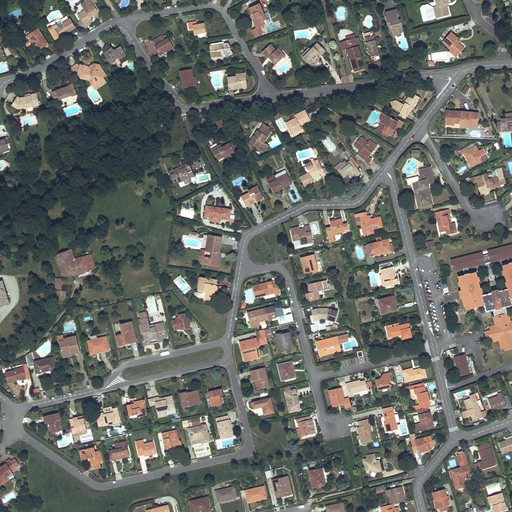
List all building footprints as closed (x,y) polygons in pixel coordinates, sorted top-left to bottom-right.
[(91,0),(86,0),(81,3),(85,9),(82,11),(84,15),(80,18),(85,26),(87,24),(90,22),(92,17),(90,15),(93,13),(95,15),(96,17),(100,15),(100,10),(96,2),(94,4),(91,0)] [(435,0),(437,6),(436,7),(438,18),(449,15),(447,7),(446,4),(448,3),(447,0),(435,0)] [(260,4),(249,8),(252,14),(253,14),(255,18),(254,19),(258,28),(270,23),(268,19),(266,19),(260,4)] [(420,8),(423,21),(436,18),(434,7),(428,4),(422,5),(420,8)] [(395,12),(384,15),(385,20),(384,20),(386,26),(388,25),(389,27),(387,31),(391,32),(391,34),(392,38),(395,37),(399,36),(397,30),(401,29),(399,22),(397,23),(395,18),(396,17),(395,12)] [(58,26),(54,29),(59,37),(68,31),(69,32),(72,30),(76,28),(70,19),(58,26)] [(197,22),(193,22),(195,34),(207,33),(206,27),(205,24),(200,24),(197,25),(197,24),(197,22)] [(38,28),(21,39),(26,45),(31,42),(32,43),(35,42),(39,49),(43,47),(48,44),(38,28)] [(451,32),(443,42),(451,49),(458,56),(465,48),(461,45),(459,43),(456,41),(457,39),(458,38),(451,32)] [(161,36),(151,41),(156,49),(160,56),(174,48),(168,38),(164,41),(161,36)] [(364,66),(358,46),(357,44),(360,43),(358,37),(356,38),(346,41),(349,49),(347,49),(349,59),(350,59),(351,58),(352,61),(351,62),(353,70),(364,66)] [(379,56),(374,37),(365,40),(370,58),(375,57),(379,56)] [(349,49),(346,41),(339,43),(340,47),(341,51),(347,49),(349,49)] [(210,47),(210,52),(213,51),(214,56),(215,57),(224,55),(225,57),(227,57),(233,54),(231,50),(230,46),(228,43),(224,44),(224,43),(211,45),(210,47)] [(311,49),(303,57),(310,64),(318,57),(316,55),(319,52),(321,54),(325,51),(317,43),(311,49)] [(270,45),(262,52),(268,58),(269,57),(271,59),(270,60),(273,63),(275,65),(285,56),(282,53),(280,55),(276,50),(270,45)] [(108,50),(103,53),(111,65),(115,62),(114,61),(118,58),(120,60),(127,55),(121,46),(115,50),(114,49),(113,49),(112,47),(108,50)] [(12,47),(8,49),(13,57),(17,55),(12,47)] [(309,48),(302,55),(303,57),(311,49),(309,48)] [(451,49),(449,51),(457,57),(458,56),(451,49)] [(213,51),(210,52),(211,54),(211,58),(212,59),(221,57),(225,57),(224,55),(215,57),(214,56),(213,51)] [(318,57),(310,64),(312,66),(315,62),(319,58),(318,57)] [(77,64),(71,68),(76,76),(80,74),(82,65),(77,64)] [(96,81),(95,82),(98,87),(106,82),(103,77),(106,75),(99,65),(95,64),(92,65),(94,68),(91,70),(90,67),(88,69),(86,68),(87,66),(84,65),(82,65),(80,74),(81,77),(89,79),(90,75),(95,75),(96,78),(95,78),(96,81)] [(191,69),(180,71),(181,79),(183,79),(183,81),(182,81),(182,85),(183,88),(194,87),(193,81),(196,81),(195,77),(192,77),(191,69)] [(90,75),(89,79),(96,89),(98,87),(95,82),(96,81),(95,78),(96,78),(95,75),(90,75)] [(247,87),(246,76),(237,76),(228,77),(228,79),(229,91),(234,90),(238,90),(238,88),(247,87)] [(77,95),(74,83),(69,85),(69,86),(56,90),(56,91),(52,92),(55,101),(72,96),(72,97),(77,95)] [(467,86),(462,92),(465,95),(470,89),(467,86)] [(15,100),(11,105),(18,110),(24,108),(24,109),(40,106),(37,93),(30,94),(31,97),(26,98),(25,97),(20,98),(17,96),(15,100)] [(396,100),(392,107),(401,112),(399,115),(405,119),(409,112),(410,113),(412,109),(416,104),(419,98),(415,96),(414,100),(411,98),(410,98),(409,98),(404,105),(396,100)] [(293,119),(286,123),(288,127),(290,126),(293,132),(301,128),(300,125),(310,120),(305,110),(301,112),(295,116),(295,117),(296,118),(293,119)] [(479,113),(447,111),(446,116),(446,124),(452,125),(455,125),(455,123),(460,124),(460,127),(470,128),(470,124),(478,125),(479,113)] [(511,112),(507,113),(508,118),(505,118),(501,119),(501,122),(497,122),(498,131),(499,132),(511,130),(511,112)] [(404,123),(397,119),(396,120),(392,118),(387,115),(383,113),(382,115),(385,116),(382,120),(387,123),(382,131),(380,130),(380,129),(379,128),(377,131),(387,136),(388,134),(394,137),(396,133),(397,132),(394,130),(396,127),(396,126),(398,127),(401,128),(404,123)] [(380,119),(381,126),(379,128),(380,129),(380,130),(382,131),(387,123),(382,120),(385,116),(382,115),(380,119)] [(262,127),(259,131),(268,137),(271,132),(268,129),(269,127),(264,124),(262,127)] [(290,126),(288,127),(292,135),(302,129),(301,128),(293,132),(290,126)] [(268,137),(259,131),(257,134),(256,133),(252,139),(255,142),(253,145),(263,152),(268,146),(264,143),(268,137)] [(7,144),(5,138),(0,140),(0,154),(1,154),(0,152),(8,149),(7,144)] [(368,143),(361,138),(355,146),(361,151),(362,152),(359,156),(369,163),(372,159),(368,157),(372,152),(377,146),(370,141),(368,143)] [(217,145),(211,147),(218,159),(230,153),(231,155),(240,150),(235,141),(227,145),(223,147),(221,144),(218,145),(217,146),(217,145)] [(467,147),(460,151),(462,155),(463,154),(466,159),(471,168),(484,161),(488,158),(483,149),(479,151),(476,145),(474,146),(468,150),(467,147)] [(230,153),(218,159),(219,162),(231,155),(230,153)] [(309,173),(300,177),(304,186),(308,184),(314,181),(312,177),(320,174),(321,176),(325,174),(324,173),(322,169),(319,162),(316,164),(314,161),(313,159),(310,160),(311,162),(306,165),(309,173)] [(341,163),(336,167),(343,177),(348,173),(349,174),(352,179),(356,176),(360,173),(350,161),(347,164),(345,161),(342,163),(341,163)] [(181,167),(173,170),(175,174),(178,181),(179,183),(183,181),(185,184),(191,181),(190,178),(194,176),(190,166),(185,168),(186,170),(183,171),(181,167)] [(418,175),(407,178),(408,183),(413,182),(414,185),(434,180),(432,172),(431,166),(420,169),(421,174),(421,177),(419,177),(418,175)] [(275,174),(270,176),(271,178),(267,180),(273,193),(278,191),(282,189),(281,187),(291,182),(286,171),(275,176),(275,174)] [(487,173),(476,176),(477,183),(479,188),(480,195),(487,193),(486,191),(491,190),(490,187),(493,187),(494,187),(495,188),(501,186),(501,185),(506,184),(503,173),(497,175),(498,177),(494,177),(489,179),(487,173)] [(434,180),(414,185),(415,190),(416,195),(419,194),(421,201),(418,202),(419,208),(433,205),(428,186),(426,186),(425,184),(427,183),(435,181),(434,180)] [(253,191),(242,196),(246,205),(254,201),(253,200),(255,199),(256,201),(263,198),(257,187),(252,189),(253,191)] [(230,216),(231,210),(207,207),(206,215),(211,215),(211,217),(211,218),(211,220),(220,221),(221,218),(230,219),(230,216)] [(450,215),(449,209),(434,212),(436,218),(437,218),(440,232),(446,231),(447,235),(457,233),(456,227),(455,223),(452,224),(449,215),(450,215)] [(366,213),(355,215),(358,225),(361,224),(361,226),(363,226),(366,235),(374,233),(373,229),(382,227),(381,221),(380,217),(371,219),(370,215),(367,216),(366,213)] [(348,229),(347,224),(343,225),(342,219),(335,220),(330,222),(331,227),(327,228),(330,242),(335,241),(333,234),(333,233),(348,229)] [(312,237),(309,225),(304,226),(304,228),(299,229),(291,231),(294,246),(313,242),(312,237)] [(222,237),(209,235),(206,251),(212,252),(211,258),(205,257),(203,257),(202,264),(219,266),(221,257),(220,256),(220,252),(221,246),(222,237)] [(368,245),(365,246),(364,247),(366,256),(367,257),(371,256),(374,256),(384,253),(384,252),(386,252),(387,254),(394,252),(393,247),(392,243),(390,244),(389,240),(387,240),(384,241),(382,241),(381,236),(376,237),(378,242),(368,245)] [(451,260),(454,272),(463,269),(468,268),(508,258),(511,256),(511,244),(511,247),(509,248),(507,246),(502,247),(501,250),(499,250),(497,248),(488,251),(489,254),(484,255),(483,252),(473,254),(472,257),(471,257),(469,255),(463,257),(462,259),(461,260),(459,258),(451,260)] [(75,259),(72,249),(55,255),(59,265),(63,278),(96,268),(91,254),(75,259)] [(314,255),(301,258),(302,262),(303,262),(306,272),(312,271),(313,272),(318,271),(314,255)] [(369,265),(375,264),(374,256),(371,256),(367,257),(367,258),(369,265)] [(511,262),(509,263),(509,264),(503,265),(508,288),(498,291),(498,289),(492,291),(491,293),(482,295),(476,272),(469,274),(469,273),(464,274),(465,275),(458,276),(461,289),(462,292),(463,296),(466,309),(484,304),(486,312),(493,310),(495,317),(493,317),(495,324),(496,325),(495,326),(494,326),(490,327),(491,331),(493,338),(494,342),(498,341),(499,340),(500,342),(500,343),(501,349),(511,346),(511,262)] [(393,267),(380,270),(381,275),(383,274),(386,286),(398,283),(397,278),(395,279),(394,273),(393,267)] [(442,288),(445,288),(446,293),(448,293),(446,277),(440,278),(442,288)] [(217,280),(200,278),(198,292),(203,293),(203,292),(206,293),(205,299),(210,299),(211,294),(214,295),(216,287),(217,280)] [(327,280),(309,284),(310,293),(306,294),(308,301),(320,299),(318,291),(329,289),(327,280)] [(0,304),(10,302),(3,281),(0,282),(0,304)] [(259,285),(252,287),(253,291),(255,298),(264,296),(275,293),(275,295),(280,294),(277,283),(273,284),(272,281),(268,283),(268,285),(260,287),(259,285)] [(65,306),(66,291),(63,291),(56,290),(55,305),(65,306)] [(389,297),(379,300),(382,313),(397,310),(396,306),(395,301),(390,302),(389,297)] [(274,307),(248,313),(250,319),(252,327),(259,326),(259,322),(265,320),(269,319),(276,317),(274,307)] [(319,309),(312,310),(314,316),(318,315),(319,318),(326,318),(328,319),(328,320),(335,322),(338,312),(329,308),(319,309)] [(152,328),(151,325),(150,325),(146,311),(139,313),(141,319),(137,320),(139,330),(143,329),(146,339),(142,340),(143,346),(151,344),(150,338),(152,337),(153,339),(155,338),(157,338),(158,339),(163,338),(167,337),(164,323),(158,324),(159,326),(155,327),(152,328)] [(190,328),(187,317),(186,317),(185,313),(179,314),(179,316),(180,319),(176,319),(172,321),(174,330),(181,329),(181,330),(186,329),(190,328)] [(136,339),(132,321),(120,324),(123,334),(117,335),(119,345),(126,344),(131,342),(131,340),(136,339)] [(400,326),(387,329),(389,338),(402,334),(403,339),(412,336),(410,328),(408,324),(400,326)] [(266,344),(264,335),(266,334),(264,329),(257,331),(258,338),(240,342),(243,352),(245,361),(259,358),(257,350),(262,349),(261,345),(266,344)] [(279,333),(277,334),(281,350),(294,347),(290,332),(279,335),(279,333)] [(347,338),(346,335),(317,342),(318,349),(323,348),(324,353),(340,349),(339,343),(341,343),(340,341),(341,340),(341,339),(347,338)] [(68,338),(64,339),(63,336),(59,337),(60,341),(63,356),(72,354),(73,355),(76,354),(80,353),(76,336),(68,337),(68,338)] [(109,350),(106,336),(97,339),(92,340),(88,341),(90,352),(100,350),(101,352),(104,351),(109,350)] [(323,348),(318,349),(320,356),(341,351),(340,349),(324,353),(323,348)] [(459,356),(454,357),(456,363),(457,367),(459,367),(461,375),(470,372),(465,355),(459,357),(459,356)] [(55,369),(53,357),(34,362),(35,366),(36,373),(46,371),(55,369)] [(292,362),(278,365),(282,380),(296,377),(292,362)] [(26,376),(24,367),(13,369),(13,371),(6,373),(8,382),(11,381),(17,379),(17,378),(26,376)] [(264,368),(250,371),(251,374),(253,380),(255,380),(258,379),(260,389),(269,386),(264,368)] [(412,369),(403,371),(406,382),(425,377),(423,368),(412,371),(412,369)] [(384,378),(376,380),(378,390),(382,389),(383,388),(386,387),(389,389),(392,385),(389,383),(392,380),(390,373),(384,374),(384,378)] [(347,391),(349,397),(354,395),(353,393),(360,391),(368,390),(365,381),(361,382),(358,383),(358,381),(346,384),(347,391)] [(429,397),(427,391),(425,392),(425,390),(423,383),(409,386),(410,390),(413,389),(415,395),(416,394),(420,409),(428,407),(431,407),(429,397)] [(284,388),(290,412),(300,409),(295,389),(292,390),(291,386),(284,388)] [(341,388),(329,391),(333,406),(345,403),(346,407),(351,406),(349,398),(344,399),(341,388)] [(223,394),(222,389),(208,392),(212,406),(222,404),(220,395),(223,394)] [(201,402),(198,390),(192,392),(187,393),(186,392),(181,393),(184,406),(201,402)] [(498,395),(488,399),(492,409),(496,407),(502,405),(503,407),(506,406),(501,393),(498,394),(498,395)] [(467,410),(462,412),(464,418),(470,416),(471,416),(473,421),(479,418),(487,415),(485,410),(481,411),(474,394),(469,395),(470,398),(464,400),(467,410)] [(467,410),(464,400),(470,398),(469,395),(458,399),(462,412),(467,410)] [(158,397),(155,398),(156,404),(159,417),(166,415),(165,410),(175,408),(172,398),(166,400),(159,401),(158,397)] [(270,398),(252,403),(253,406),(254,409),(263,407),(264,414),(274,412),(270,398)] [(147,414),(144,400),(137,401),(134,402),(135,404),(131,404),(131,403),(127,404),(129,416),(137,414),(141,413),(142,416),(147,414)] [(120,421),(117,408),(112,409),(111,407),(107,408),(104,409),(105,413),(101,414),(103,425),(110,424),(120,421)] [(420,409),(418,410),(423,429),(433,426),(431,417),(430,412),(429,412),(428,407),(420,409)] [(393,411),(384,413),(386,424),(385,424),(387,432),(398,429),(396,423),(394,415),(393,411)] [(58,419),(56,413),(45,416),(47,424),(50,424),(52,423),(52,426),(50,426),(52,433),(60,431),(59,426),(62,425),(61,419),(58,419)] [(91,428),(88,418),(82,419),(81,416),(78,417),(73,418),(73,419),(75,428),(77,433),(87,431),(86,429),(91,428)] [(310,416),(297,419),(298,422),(300,422),(301,429),(300,430),(299,428),(298,429),(299,437),(303,436),(315,433),(312,419),(311,419),(310,416)] [(222,422),(221,418),(216,419),(221,439),(234,436),(232,430),(231,430),(229,425),(231,424),(230,420),(229,420),(222,422)] [(359,422),(360,427),(358,427),(360,434),(360,437),(362,444),(372,441),(370,432),(368,425),(370,424),(369,419),(359,422)] [(206,425),(188,429),(191,440),(202,438),(203,443),(209,441),(213,441),(212,435),(208,436),(206,425)] [(179,441),(177,430),(163,433),(166,448),(171,447),(171,448),(175,447),(181,446),(180,441),(179,441)] [(502,441),(499,443),(503,453),(511,449),(511,435),(511,436),(511,439),(506,441),(506,440),(502,441)] [(430,437),(411,441),(413,451),(418,450),(418,453),(426,451),(430,450),(429,448),(433,447),(430,437)] [(156,454),(153,442),(144,444),(142,444),(141,440),(136,441),(138,451),(143,449),(144,455),(145,456),(150,455),(156,454)] [(129,456),(125,441),(119,443),(120,448),(116,449),(109,450),(111,460),(121,458),(129,456)] [(495,465),(489,444),(483,446),(478,447),(482,459),(483,459),(483,461),(482,461),(479,462),(481,469),(495,465)] [(95,451),(94,447),(81,450),(83,460),(90,458),(92,465),(93,464),(100,463),(102,462),(100,455),(96,456),(95,451)] [(459,455),(457,455),(460,465),(467,464),(463,451),(458,453),(459,455)] [(367,458),(363,459),(364,466),(365,466),(366,467),(367,469),(366,471),(366,472),(373,476),(376,471),(380,470),(378,460),(376,460),(375,462),(373,461),(374,460),(375,458),(374,454),(367,456),(367,458)] [(12,462),(10,459),(6,462),(7,463),(3,466),(0,467),(0,469),(0,483),(9,478),(14,475),(12,471),(16,469),(15,468),(12,462)] [(467,466),(451,470),(456,489),(462,487),(466,486),(464,477),(470,475),(467,466)] [(322,468),(309,471),(313,487),(325,485),(322,468)] [(292,494),(288,476),(272,480),(276,497),(292,494)] [(266,498),(263,486),(245,491),(248,502),(266,498)] [(401,486),(387,490),(388,496),(392,495),(394,503),(405,501),(403,493),(401,486)] [(237,497),(234,487),(215,491),(218,502),(237,497)] [(445,489),(433,492),(434,500),(436,499),(438,508),(444,506),(449,505),(448,500),(446,496),(445,489)] [(501,493),(492,495),(495,504),(493,505),(494,510),(494,511),(498,511),(506,510),(501,493)] [(206,511),(211,511),(207,497),(189,501),(192,511),(195,511),(202,510),(205,510),(205,511),(206,511)] [(344,511),(343,503),(326,506),(327,511),(344,511)] [(395,508),(394,503),(390,504),(381,507),(382,511),(393,511),(392,509),(395,508)]
